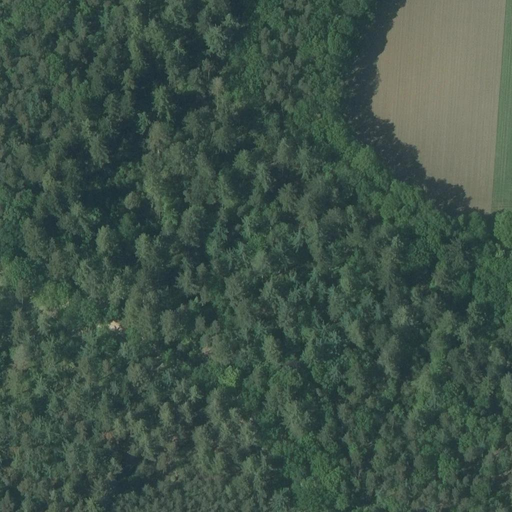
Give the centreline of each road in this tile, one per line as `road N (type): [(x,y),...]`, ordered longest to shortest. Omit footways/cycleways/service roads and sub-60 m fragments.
road 1 (track): [(511,363),(89,91)]
road 2 (track): [(325,511),(267,418),(9,264)]
road 3 (track): [(89,91),(9,264)]
